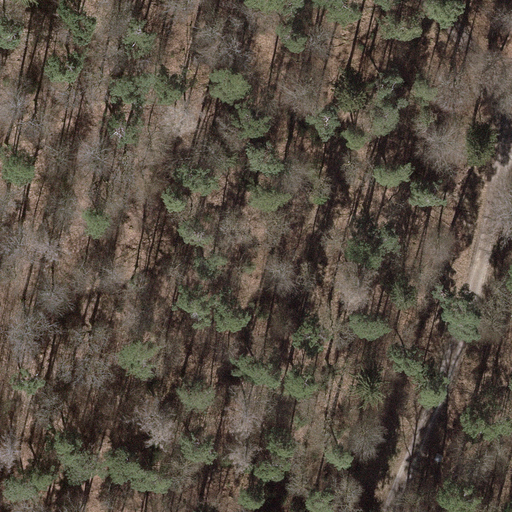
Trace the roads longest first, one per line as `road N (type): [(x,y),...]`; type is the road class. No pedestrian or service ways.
road 1 (track): [(511,138),(479,288),(389,511)]
road 2 (track): [(508,141),(441,10),(428,0)]
